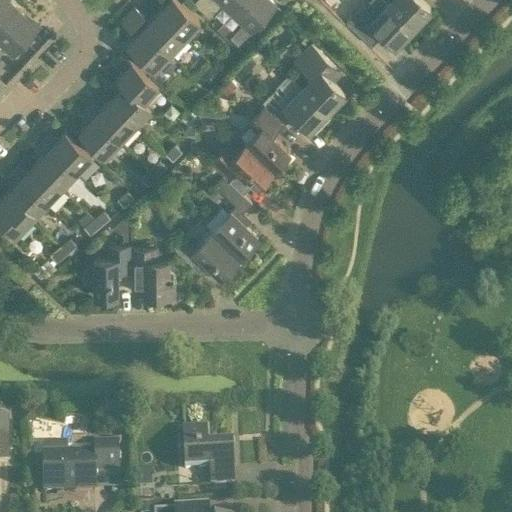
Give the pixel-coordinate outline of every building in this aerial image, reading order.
[(10,0),(0,0),(0,28),(19,9),(10,0)] [(157,10),(184,36),(200,20),(178,0),(163,0),(165,1),(157,10)] [(194,0),(194,1),(201,8),(209,0),(194,0)] [(209,0),(201,8),(209,15),(221,3),(232,13),(243,0),(209,0)] [(272,0),(243,0),(232,13),(242,23),(230,36),(238,43),(276,4),(272,0)] [(413,26),(387,1),(385,0),(367,0),(365,2),(364,1),(346,18),(347,21),(366,40),(377,28),(395,45),(413,26)] [(388,0),(387,1),(413,26),(431,8),(422,0),(388,0)] [(127,12),(170,52),(184,36),(157,10),(149,19),(134,5),(127,12)] [(19,9),(0,28),(0,43),(1,43),(11,53),(37,26),(19,9)] [(170,52),(127,12),(121,19),(135,33),(127,42),(154,68),(170,52)] [(312,42),(303,51),(294,60),(310,76),(301,85),(327,110),(330,107),(335,109),(344,99),(343,94),(345,91),(332,79),(341,70),(312,42)] [(117,76),(150,108),(151,107),(144,100),(158,85),(125,53),(118,60),(125,67),(117,76)] [(231,70),(232,70),(240,78),(252,66),(255,62),(247,55),(246,54),(231,70)] [(309,129),(327,110),(301,85),(289,73),(262,101),(283,120),(291,112),(309,129)] [(109,98),(135,123),(150,108),(117,76),(110,83),(118,90),(109,98)] [(225,94),(235,86),(229,78),(219,86),(225,94)] [(87,107),(120,139),(135,123),(109,98),(101,107),(93,100),(87,107)] [(200,114),(209,114),(218,114),(204,102),(200,102),(200,114)] [(245,140),(273,167),(290,149),(271,132),(281,122),(263,105),(247,122),(255,130),(245,140)] [(120,139),(87,107),(81,113),(88,120),(78,130),(105,155),(120,139)] [(195,135),(197,122),(187,121),(185,133),(195,135)] [(42,139),(76,171),(91,155),(65,129),(56,139),(49,132),(42,139)] [(76,171),(42,139),(36,145),(43,152),(34,161),(61,186),(76,171)] [(273,167),(245,140),(235,151),(227,143),(211,160),(228,177),(238,167),(256,184),(273,167)] [(172,159),(181,150),(174,143),(166,152),(172,159)] [(150,167),(157,175),(166,166),(159,158),(150,167)] [(61,186),(34,161),(26,170),(19,163),(12,170),(46,202),(61,186)] [(157,175),(150,167),(141,176),(148,184),(157,175)] [(46,202),(12,170),(5,177),(13,184),(4,192),(30,218),(46,202)] [(115,185),(120,180),(114,174),(109,180),(115,185)] [(211,229),(239,255),(257,236),(237,217),(251,201),(222,174),(214,183),(236,203),(211,229)] [(124,204),(133,197),(127,189),(117,197),(124,204)] [(30,218),(4,192),(0,196),(0,219),(15,234),(30,218)] [(104,209),(94,217),(100,225),(111,217),(104,209)] [(124,239),(128,239),(127,214),(112,226),(123,233),(124,239)] [(90,233),(100,225),(94,217),(84,225),(90,233)] [(239,255),(211,229),(194,248),(180,234),(172,242),(175,249),(192,264),(200,255),(221,275),(239,255)] [(60,245),(66,252),(76,244),(70,236),(60,245)] [(132,270),(131,248),(131,244),(108,244),(109,256),(93,256),(94,294),(118,294),(118,270),(132,270)] [(66,252),(60,245),(50,253),(57,260),(66,252)] [(131,248),(132,270),(132,284),(144,284),(144,294),(173,294),(173,276),(168,276),(168,260),(156,260),(156,247),(131,248)] [(30,425),(34,421),(34,413),(22,413),(23,425),(30,425)] [(0,433),(9,434),(9,418),(0,414),(0,433)] [(209,484),(234,483),(232,443),(207,444),(206,427),(183,428),(185,468),(209,467),(209,484)] [(93,452),(67,453),(67,441),(44,442),(44,454),(42,454),(43,490),(94,489),(94,471),(118,471),(117,441),(93,442),(93,452)] [(133,487),(148,486),(148,470),(133,471),(133,487)]
